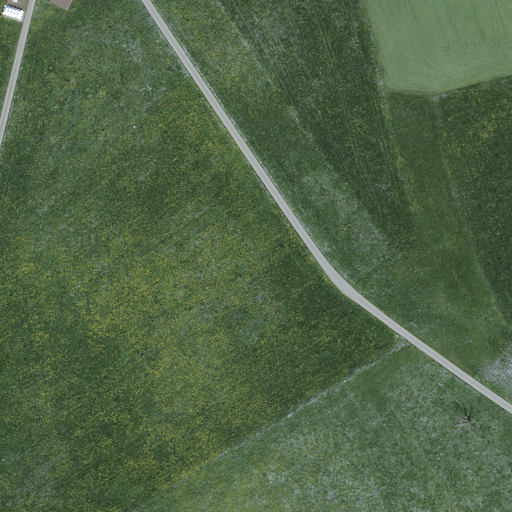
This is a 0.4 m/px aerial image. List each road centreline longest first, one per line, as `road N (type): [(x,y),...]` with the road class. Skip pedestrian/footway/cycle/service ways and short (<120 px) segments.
road 1 (track): [(511,411),(387,322),(326,267),(147,0)]
road 2 (track): [(31,0),(0,133)]
